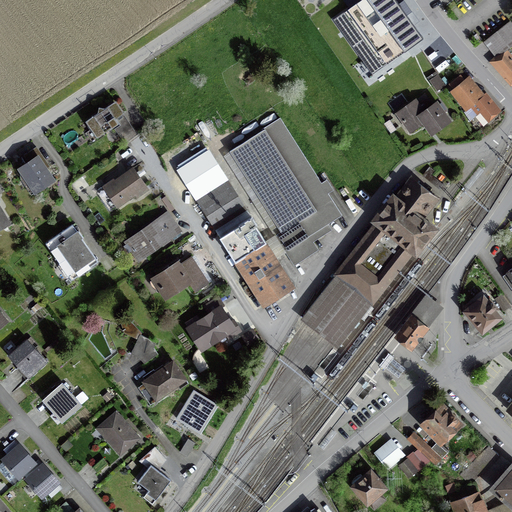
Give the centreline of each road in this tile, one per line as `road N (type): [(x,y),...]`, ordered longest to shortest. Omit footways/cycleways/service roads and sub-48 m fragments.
road 1 (residential): [(278,336),(405,167),(488,143),(511,121)]
road 2 (residential): [(113,75),(139,118),(148,153),(253,315),(278,336)]
road 3 (residential): [(278,511),(454,367)]
road 4 (residential): [(197,477),(278,336)]
road 5 (residential): [(423,0),(511,104)]
road 6 (residential): [(0,151),(113,75)]
road 7 (residential): [(113,75),(220,0)]
road 8 (residential): [(197,477),(119,382)]
road 9 (residential): [(101,511),(23,420)]
